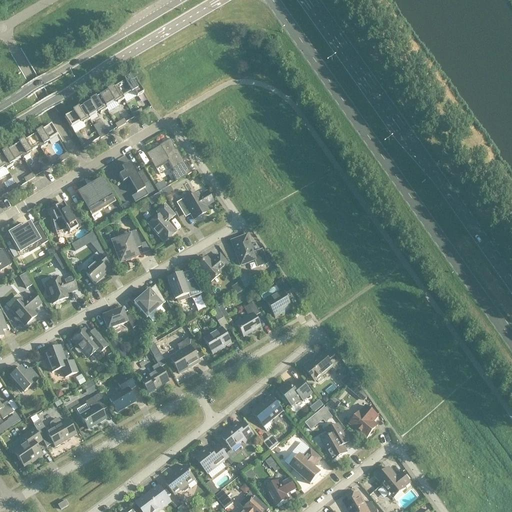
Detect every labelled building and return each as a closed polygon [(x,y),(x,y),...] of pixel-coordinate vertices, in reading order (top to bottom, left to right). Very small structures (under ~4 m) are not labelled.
[(127,81),(116,87),(123,100),(124,100),(122,98),(130,93),(131,94),(134,93),(137,98),(143,94),(135,80),(132,82),(129,77),(127,81)] [(123,100),(116,87),(113,89),(112,87),(110,91),(99,98),(106,110),(107,110),(105,108),(113,103),(114,105),(117,103),(117,104),(123,100)] [(106,110),(99,98),(96,99),(95,98),(93,101),(82,108),(89,120),(88,118),(96,113),(97,115),(100,113),(100,114),(106,110)] [(89,120),(82,108),(79,109),(78,108),(76,111),(64,118),(70,128),(79,123),(80,125),(82,123),(83,124),(89,120)] [(132,115),(134,119),(143,114),(141,110),(132,115)] [(115,125),(117,129),(126,124),(123,120),(115,125)] [(57,137),(50,126),(39,133),(35,133),(36,135),(33,136),(41,149),(47,145),(46,145),(49,143),(48,142),(57,137)] [(98,135),(100,139),(109,134),(106,130),(98,135)] [(41,149),(33,136),(22,143),(18,144),(19,145),(16,147),(23,159),(30,156),(29,155),(32,153),(31,152),(39,147),(40,149),(41,149)] [(81,145),(83,149),(92,144),(89,140),(81,145)] [(176,182),(190,174),(183,163),(184,162),(177,151),(177,150),(176,150),(175,150),(173,147),(174,146),(171,140),(170,140),(169,140),(158,147),(159,148),(147,155),(151,161),(150,161),(151,162),(155,167),(166,160),(173,172),(171,173),(176,182)] [(23,159),(16,147),(5,153),(1,154),(1,155),(0,156),(0,158),(6,169),(13,166),(12,165),(15,163),(14,162),(22,157),(23,160),(23,159)] [(58,159),(60,163),(69,158),(66,154),(58,159)] [(41,169),(43,173),(52,168),(49,164),(41,169)] [(136,175),(135,174),(129,164),(121,169),(123,173),(118,176),(123,183),(128,180),(136,194),(138,193),(139,195),(141,193),(140,192),(144,190),(142,186),(148,183),(142,171),(136,175)] [(24,179),(26,183),(35,178),(32,174),(24,179)] [(78,193),(90,213),(91,216),(115,202),(102,179),(101,180),(102,180),(93,185),(93,186),(87,189),(79,194),(78,193)] [(7,189),(9,193),(17,188),(15,184),(7,189)] [(166,197),(174,192),(170,186),(162,191),(166,197)] [(165,197),(162,191),(155,195),(158,201),(165,197)] [(205,207),(212,202),(207,193),(199,197),(197,194),(184,202),(183,200),(176,204),(183,216),(188,213),(190,214),(194,220),(208,212),(205,207)] [(127,202),(121,205),(124,211),(130,207),(127,202)] [(67,230),(68,232),(69,233),(77,229),(78,230),(83,226),(76,214),(71,217),(63,203),(54,208),(56,212),(53,214),(53,213),(52,213),(55,221),(53,222),(53,221),(52,221),(56,235),(57,235),(56,233),(67,230)] [(156,218),(155,218),(154,218),(152,218),(149,221),(148,223),(149,225),(148,225),(164,243),(175,233),(166,223),(174,217),(165,206),(157,213),(159,216),(156,218)] [(19,229),(9,235),(20,252),(38,242),(41,246),(48,242),(37,223),(30,227),(29,225),(20,230),(19,229)] [(135,250),(141,247),(142,247),(136,231),(129,233),(127,230),(128,233),(118,238),(119,240),(112,243),(120,264),(127,261),(127,260),(130,259),(130,260),(138,257),(135,250)] [(255,260),(255,261),(257,267),(266,264),(261,251),(253,254),(246,236),(231,242),(240,266),(255,260)] [(0,251),(0,271),(11,265),(3,250),(0,251)] [(63,259),(59,252),(53,256),(57,262),(63,259)] [(195,268),(209,284),(220,275),(218,273),(227,265),(219,255),(212,261),(213,262),(211,264),(206,258),(195,268)] [(96,260),(97,262),(84,273),(94,285),(101,279),(100,277),(106,272),(104,269),(108,265),(101,256),(96,260)] [(25,273),(19,277),(22,282),(28,279),(25,273)] [(202,294),(193,279),(187,283),(186,280),(183,281),(181,274),(167,280),(174,300),(177,299),(178,302),(189,298),(189,299),(202,294)] [(245,276),(239,279),(245,289),(257,282),(254,277),(248,280),(245,276)] [(69,292),(76,290),(72,279),(62,282),(60,279),(45,284),(47,290),(46,292),(46,294),(46,296),(47,297),(48,298),(50,298),(53,304),(68,299),(66,293),(69,292)] [(283,296),(284,295),(290,292),(282,280),(275,285),(279,292),(264,301),(275,318),(283,313),(283,314),(291,309),(283,296)] [(155,286),(149,291),(134,304),(146,319),(165,303),(155,286)] [(251,295),(248,289),(241,293),(244,297),(246,298),(251,295)] [(14,315),(14,316),(13,317),(14,319),(14,320),(16,321),(17,322),(19,321),(24,327),(36,316),(32,311),(35,309),(41,304),(32,294),(24,302),(22,299),(9,310),(14,315)] [(200,297),(194,300),(198,311),(205,309),(200,297)] [(254,317),(259,314),(253,303),(243,309),(248,317),(235,325),(243,338),(260,328),(254,317)] [(211,311),(217,322),(223,318),(217,308),(211,311)] [(132,314),(126,318),(125,319),(122,310),(102,317),(107,330),(127,323),(126,323),(128,322),(132,329),(138,326),(132,314)] [(212,355),(230,344),(224,333),(229,329),(223,318),(217,322),(221,329),(203,339),(212,355)] [(138,327),(133,330),(139,340),(144,337),(138,327)] [(81,353),(85,357),(87,359),(97,351),(99,354),(108,347),(94,331),(88,335),(84,330),(71,341),(77,347),(75,348),(75,350),(78,354),(80,354),(81,353)] [(193,352),(199,349),(192,337),(177,346),(180,352),(169,358),(179,375),(199,363),(193,352)] [(154,344),(148,348),(154,358),(160,354),(154,344)] [(59,370),(61,370),(62,371),(65,378),(77,373),(72,362),(66,364),(59,347),(44,353),(47,360),(45,362),(47,367),(49,367),(51,373),(59,370)] [(114,353),(119,362),(127,357),(122,348),(114,353)] [(109,362),(114,359),(111,353),(105,357),(109,362)] [(317,381),(318,383),(320,383),(323,380),(323,379),(321,377),(339,362),(331,353),(326,357),(323,354),(305,369),(315,382),(317,381)] [(166,365),(160,354),(154,358),(157,365),(151,368),(154,372),(147,376),(146,374),(145,374),(141,376),(141,377),(142,379),(140,380),(148,394),(157,388),(161,385),(161,386),(168,382),(160,368),(166,365)] [(17,371),(10,377),(17,385),(15,387),(20,393),(22,391),(24,393),(39,380),(30,369),(25,374),(22,371),(18,374),(17,372),(17,371)] [(80,386),(85,383),(81,375),(75,378),(80,386)] [(128,376),(121,380),(116,383),(121,391),(115,394),(114,394),(109,397),(109,398),(108,399),(117,413),(135,402),(128,391),(134,387),(128,376)] [(288,383),(278,391),(283,397),(281,398),(286,404),(288,403),(291,407),(301,399),(303,401),(312,394),(300,379),(294,384),(295,385),(292,387),(288,383)] [(85,391),(93,386),(90,382),(82,387),(85,391)] [(90,411),(80,417),(88,430),(105,419),(101,412),(107,408),(99,394),(85,403),(90,411)] [(274,426),(271,422),(283,411),(287,416),(272,397),(264,403),(264,405),(261,407),(259,407),(252,413),(267,432),(274,426)] [(320,400),(315,404),(319,410),(324,405),(320,400)] [(334,400),(327,406),(333,414),(341,405),(334,400)] [(6,402),(1,406),(0,406),(0,405),(0,415),(3,420),(13,413),(6,402)] [(354,417),(352,417),(349,420),(349,422),(351,423),(350,425),(356,430),(355,431),(360,436),(361,435),(366,439),(373,431),(371,430),(376,425),(373,423),(378,417),(366,407),(361,412),(360,412),(355,418),(354,417)] [(318,414),(326,423),(333,417),(325,408),(318,414)] [(11,427),(20,422),(15,415),(6,420),(11,427)] [(76,435),(67,420),(61,424),(59,420),(57,420),(50,423),(49,426),(52,429),(46,433),(55,448),(64,443),(63,442),(67,440),(67,441),(76,435)] [(310,420),(306,424),(311,431),(316,427),(310,420)] [(221,437),(232,450),(243,441),(244,443),(254,435),(244,423),(239,428),(236,424),(231,429),(221,437)] [(321,442),(333,461),(347,453),(342,446),(349,442),(339,425),(327,431),(330,437),(321,442)] [(23,437),(26,443),(13,452),(23,467),(35,460),(36,460),(42,456),(35,446),(36,445),(36,444),(40,442),(41,441),(34,430),(23,437)] [(263,443),(270,452),(279,444),(275,439),(272,442),(269,438),(263,443)] [(219,446),(211,452),(208,448),(195,458),(198,463),(197,464),(197,466),(200,471),(203,471),(204,470),(207,475),(228,459),(219,446)] [(290,467),(310,485),(320,474),(313,467),(315,464),(316,465),(321,460),(310,450),(303,459),(300,456),(290,467)] [(277,464),(272,468),(276,472),(281,468),(277,464)] [(197,483),(190,474),(191,473),(190,472),(189,472),(184,466),(164,482),(175,496),(182,490),(183,491),(185,492),(188,489),(188,487),(187,486),(194,480),(197,483)] [(389,497),(390,497),(390,496),(393,499),(406,489),(405,488),(410,483),(402,473),(396,478),(389,468),(387,470),(388,471),(379,479),(378,478),(376,479),(389,495),(388,496),(389,497)] [(289,500),(286,494),(289,492),(289,493),(296,490),(290,479),(280,485),(278,481),(265,489),(275,507),(289,500)] [(158,511),(171,502),(159,486),(135,504),(141,511),(158,511)] [(214,496),(219,492),(215,487),(210,491),(214,496)] [(223,491),(215,498),(225,510),(233,504),(223,491)] [(376,511),(372,503),(366,506),(358,493),(343,501),(348,511),(376,511)] [(269,511),(254,498),(244,509),(245,510),(243,511),(269,511)] [(58,506),(61,510),(68,506),(65,502),(58,506)]
